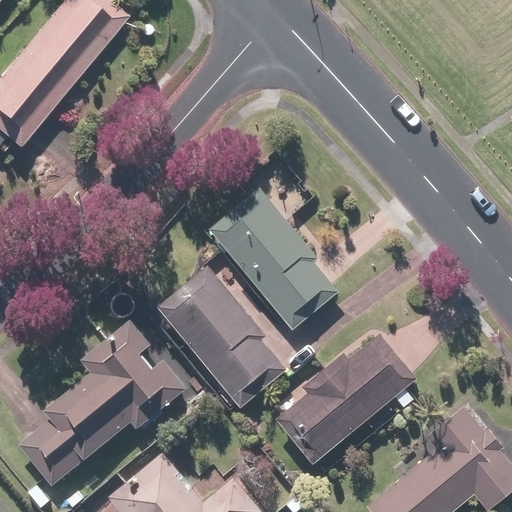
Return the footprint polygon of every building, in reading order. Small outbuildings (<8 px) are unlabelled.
[(0,75),(0,130),(19,147),(128,15),(110,0),(41,0),(37,5),(50,16),(0,75)] [(319,256),(260,186),(209,230),(293,331),(341,291),(314,260),(319,256)] [(268,335),(211,267),(160,310),(242,407),(287,370),(262,340),(268,335)] [(53,419),(21,444),(54,485),(132,424),(138,431),(189,390),(133,318),(81,359),(91,372),(45,408),(53,419)] [(273,409),(314,461),(396,397),(404,409),(416,400),(407,389),(419,380),(380,331),(348,357),(344,352),(303,385),(308,391),(291,405),(286,398),(273,409)] [(437,449),(367,506),(372,511),(453,511),(476,494),(489,510),(511,490),(511,464),(501,451),(506,447),(490,427),(486,430),(465,404),(426,436),(437,449)] [(261,511),(264,510),(236,476),(206,500),(166,450),(110,496),(122,511),(261,511)] [(294,483),(278,497),(291,511),(301,511),(312,503),(294,483)]
